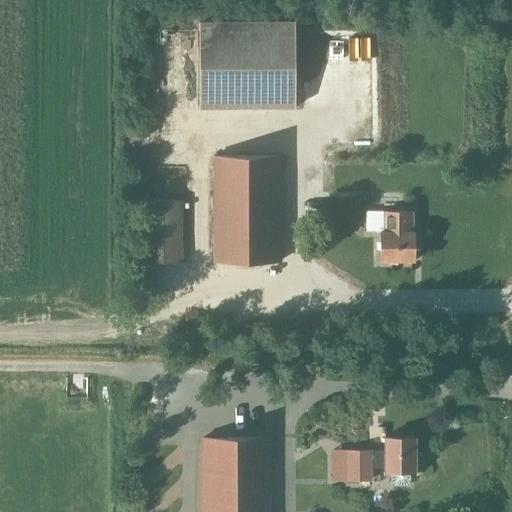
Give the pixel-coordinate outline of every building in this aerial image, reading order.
[(198,24),(198,108),(294,108),(294,24),(198,24)] [(279,261),(279,156),(213,156),(213,261),(279,261)] [(143,263),(181,263),(180,200),(142,201),(143,263)] [(379,231),(379,261),(413,261),(413,231),(411,231),(411,211),(383,211),(383,231),(379,231)] [(201,437),(201,511),(267,511),(267,437),(201,437)] [(384,450),(370,450),(345,451),(346,481),(370,480),(370,468),(384,467),(384,472),(390,472),(390,486),(409,485),(409,471),(414,471),(414,437),(384,437),(384,450)]
